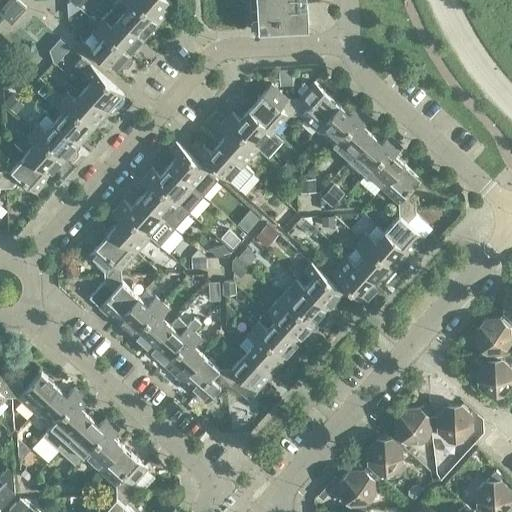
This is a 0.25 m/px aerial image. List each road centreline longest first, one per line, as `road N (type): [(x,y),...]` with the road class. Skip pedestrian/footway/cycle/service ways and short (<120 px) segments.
road 1 (residential): [(349,43),(209,58),(25,266)]
road 2 (residential): [(278,511),(511,236)]
road 3 (residential): [(25,311),(218,487),(197,511)]
road 4 (residential): [(349,43),(369,82),(511,212)]
